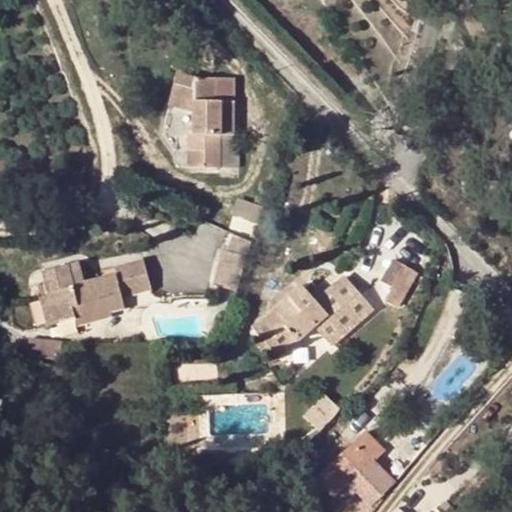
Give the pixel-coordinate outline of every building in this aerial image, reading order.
[(457,76),(441,72),(435,95),(452,99),(457,76)] [(187,79),(170,75),(164,97),(190,103),(190,111),(191,136),(202,136),(202,151),(186,151),(186,168),(218,166),(217,134),(230,134),(230,100),(211,100),(210,79),(187,79)] [(230,79),(210,79),(211,100),(230,100),(230,79)] [(163,105),(190,111),(190,103),(164,97),(163,105)] [(242,201),(237,212),(257,221),(262,209),(242,201)] [(254,239),(230,229),(226,246),(249,252),(254,239)] [(226,246),(221,245),(214,281),(238,286),(249,252),(226,246)] [(403,306),(421,273),(399,261),(381,295),(403,306)] [(83,263),(72,264),(76,285),(87,283),(83,263)] [(48,269),(52,294),(58,321),(74,319),(74,325),(113,317),(112,313),(125,310),(123,299),(148,293),(151,292),(147,264),(117,270),(118,277),(87,283),(76,285),(72,264),(48,269)] [(315,323),(319,327),(332,342),(347,328),(374,303),(345,272),(324,291),(316,299),(304,285),(301,283),(253,328),(280,356),(315,323)] [(311,278),(304,285),(316,299),(324,291),(311,278)] [(58,321),(52,294),(42,296),(48,324),(58,321)] [(378,307),(374,303),(347,328),(352,333),(378,307)] [(315,323),(280,356),(284,361),(319,327),(315,323)] [(20,349),(11,349),(11,360),(66,363),(67,343),(20,342),(20,349)] [(328,393),(306,416),(323,433),(345,410),(328,393)] [(364,495),(341,511),(362,511),(394,478),(374,458),(384,447),(364,427),(331,463),(342,474),(364,495)] [(342,474),(331,463),(318,477),(329,488),(342,474)] [(442,511),(450,506),(448,504),(444,498),(435,506),(439,511),(442,511)]
